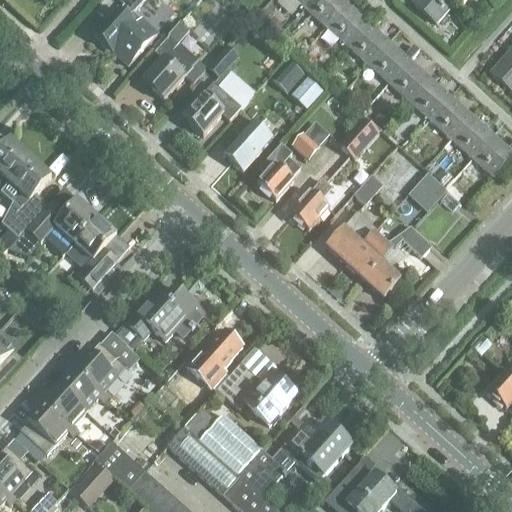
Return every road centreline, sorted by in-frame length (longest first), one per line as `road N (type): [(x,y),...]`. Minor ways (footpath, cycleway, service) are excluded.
road 1 (residential): [(0,398),(49,344),(94,321),(190,211)]
road 2 (tertiary): [(370,374),(190,211)]
road 3 (tertiary): [(190,211),(29,64)]
road 4 (tertiary): [(370,374),(511,221)]
road 5 (tertiary): [(511,501),(370,374)]
